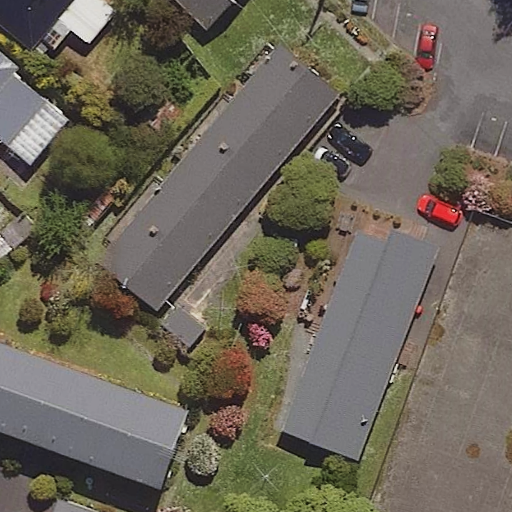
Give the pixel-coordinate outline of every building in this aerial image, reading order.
[(0,0),(0,19),(47,56),(70,28),(89,43),(114,11),(100,0),(0,0)] [(233,0),(176,0),(205,28),(233,0)] [(339,95),(277,43),(106,247),(109,274),(156,313),(339,95)] [(72,114),(0,53),(0,138),(30,164),(72,114)] [(357,456),(437,240),(388,222),(383,235),(353,224),(277,426),(357,456)] [(189,411),(0,342),(0,429),(161,488),(189,411)]
